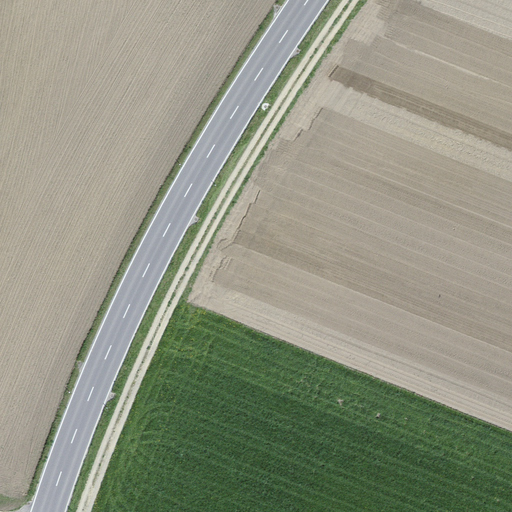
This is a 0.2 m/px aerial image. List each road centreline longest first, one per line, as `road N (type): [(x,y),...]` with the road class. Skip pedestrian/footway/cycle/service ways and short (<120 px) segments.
road 1 (track): [(351,0),(222,201),(150,345),(85,511)]
road 2 (secondary): [(47,511),(77,423),(152,258),(307,0)]
